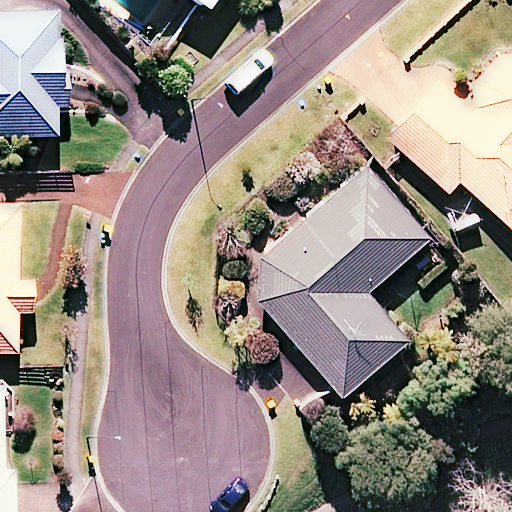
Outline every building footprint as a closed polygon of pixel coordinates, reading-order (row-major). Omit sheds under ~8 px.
[(183,0),(204,14),(213,0),(183,0)] [(0,140),(55,141),(56,19),(0,18),(0,140)] [(438,77),(386,135),(450,191),(459,181),(511,228),(511,53),(500,52),(462,98),(438,77)] [(429,236),(367,165),(272,247),(255,294),(342,395),(406,339),(365,291),(429,236)] [(0,358),(14,359),(15,318),(29,319),(30,284),(15,284),(17,209),(0,208),(0,358)] [(0,472),(0,511),(9,511),(9,472),(0,472)]
